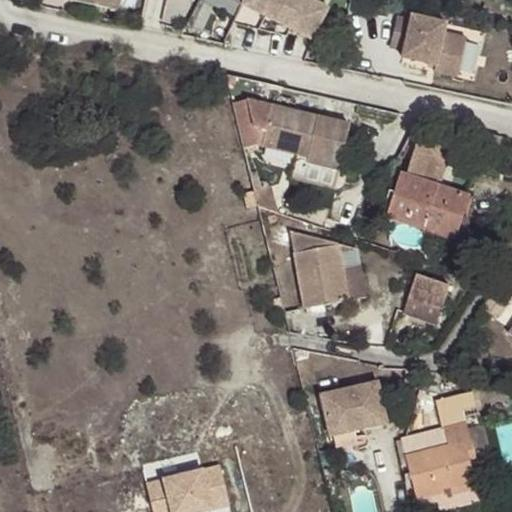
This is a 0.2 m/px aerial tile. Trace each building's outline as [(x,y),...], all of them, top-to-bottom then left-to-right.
[(69,0),(70,1),(118,11),(120,0),(69,0)] [(230,0),(206,0),(234,14),(239,4),(230,0)] [(244,0),(242,4),(265,16),(273,0),(244,0)] [(273,0),(265,16),(290,29),(304,0),(273,0)] [(328,9),(309,0),(304,0),(290,29),(312,40),(328,9)] [(459,77),(467,38),(447,33),(449,23),(413,16),(412,19),(398,16),(391,46),(406,49),(404,58),(437,65),(435,72),(459,77)] [(352,47),(341,44),(335,67),(347,69),(352,47)] [(307,162),(339,168),(349,124),(272,105),(262,147),(296,155),(307,158),(307,162)] [(387,219),(448,239),(457,213),(463,215),(469,198),(438,187),(451,151),(419,140),(407,177),(402,175),(387,219)] [(336,182),(339,168),(307,162),(307,158),(296,155),(293,172),(336,182)] [(454,241),(463,215),(457,213),(448,239),(454,241)] [(349,301),(340,245),(290,234),(303,309),(349,301)] [(511,268),(473,325),(484,332),(494,316),(499,320),(511,299),(511,268)] [(408,299),(442,310),(449,285),(416,275),(408,299)] [(378,382),(320,396),(330,439),(334,438),(355,433),(389,425),(378,382)] [(436,406),(439,416),(472,408),(469,398),(436,406)] [(407,438),(401,441),(417,501),(436,497),(439,509),(480,499),(472,469),(470,461),(477,458),(470,429),(466,416),(473,414),(472,408),(439,416),(404,425),(407,438)] [(480,412),(473,414),(466,416),(470,429),(483,426),(480,412)] [(398,426),(401,441),(407,438),(404,425),(398,426)] [(334,438),(337,449),(357,444),(355,433),(334,438)] [(470,461),(472,469),(479,468),(477,458),(470,461)] [(220,469),(149,485),(153,503),(171,499),(173,511),(205,511),(229,506),(220,469)]
